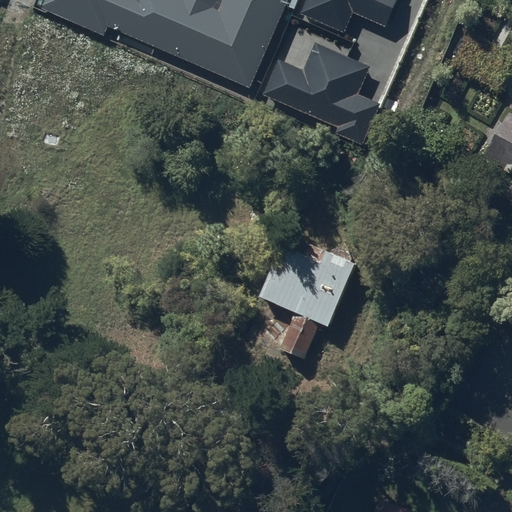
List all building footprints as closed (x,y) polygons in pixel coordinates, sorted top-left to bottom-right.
[(291,0),(48,0),(43,12),(107,39),(111,31),(252,92),(291,0)] [(397,0),(305,0),(299,14),(344,33),(354,12),(386,27),(397,0)] [(370,66),(315,42),(303,69),(278,59),(263,94),(338,126),(336,132),(362,143),(380,103),(358,94),(370,66)] [(511,114),(506,111),(479,165),(511,181),(511,193),(507,204),(511,206),(511,114)] [(323,268),(285,250),(262,301),(287,313),(271,348),(305,364),(322,328),(328,331),(357,268),(329,255),(323,268)]
